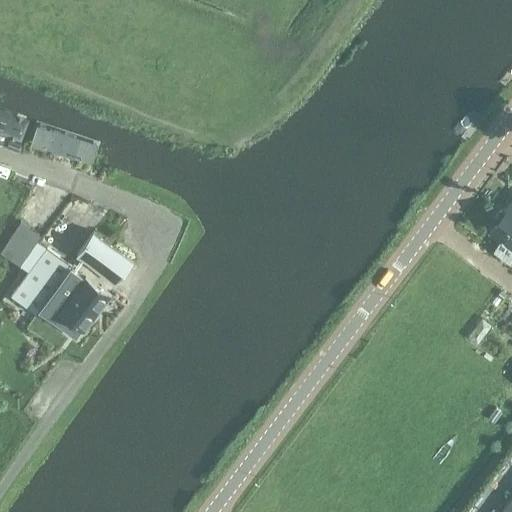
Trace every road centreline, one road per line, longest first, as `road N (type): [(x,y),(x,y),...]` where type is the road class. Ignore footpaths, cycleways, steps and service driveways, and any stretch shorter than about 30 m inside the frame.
road 1 (tertiary): [(218,511),(511,124)]
road 2 (unclassified): [(130,295),(156,238),(147,223),(123,203),(0,154)]
